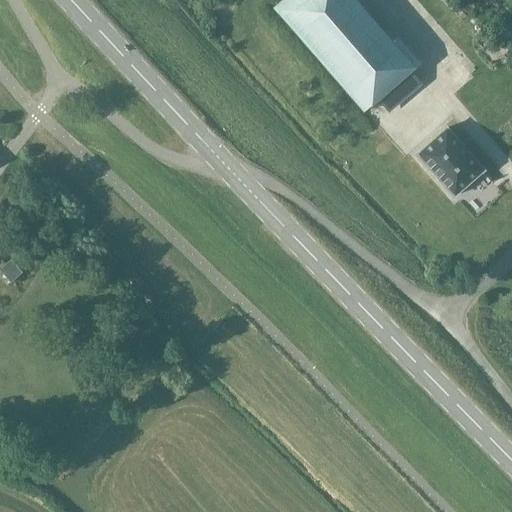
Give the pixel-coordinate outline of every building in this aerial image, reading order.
[(282,0),(274,7),(363,111),(415,66),(357,0),(282,0)] [(511,35),(507,29),(496,38),(507,51),(511,46),(511,35)] [(448,64),(452,77),(466,72),(461,59),(448,64)] [(418,153),(417,154),(418,156),(453,195),(454,197),(456,195),(455,195),(482,172),(484,171),(482,169),(480,168),(447,130),(448,130),(446,128),(445,130),(419,153),(418,153)] [(21,272),(10,260),(0,268),(0,269),(11,282),(21,272)]
